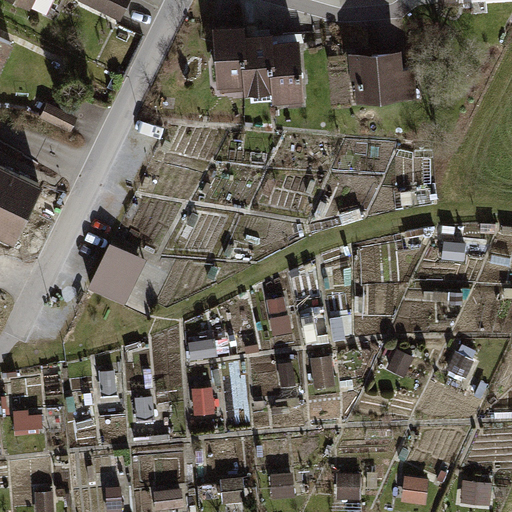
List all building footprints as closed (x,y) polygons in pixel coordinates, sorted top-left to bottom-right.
[(8,0),(39,14),(45,0),(8,0)] [(83,0),(121,18),(129,0),(83,0)] [(235,29),(209,31),(215,98),(242,96),(236,39),(235,29)] [(298,34),(264,37),(270,95),(271,105),(298,102),(292,40),(298,40),(298,34)] [(264,37),(236,39),(242,96),(270,95),(264,37)] [(0,39),(0,65),(9,44),(0,39)] [(397,57),(345,60),(348,103),(411,99),(409,76),(398,77),(397,57)] [(48,107),(41,121),(71,135),(77,121),(48,107)] [(0,170),(0,236),(14,243),(41,191),(0,170)] [(108,239),(88,282),(121,298),(142,255),(108,239)] [(304,314),(306,342),(330,341),(328,313),(304,314)] [(192,357),(218,352),(215,336),(189,340),(192,357)] [(316,385),(337,383),(335,353),(313,354),(316,385)] [(118,367),(100,369),(102,392),(120,391),(118,367)] [(195,413),(217,411),(215,384),(193,385),(195,413)] [(42,429),(43,410),(15,409),(14,428),(42,429)] [(294,469),(273,470),(274,494),(295,493),(294,469)] [(405,472),(403,498),(427,500),(430,474),(405,472)] [(224,499),(245,497),(243,476),(222,478),(224,499)] [(466,478),(463,499),(490,502),(493,481),(466,478)] [(158,510),(185,505),(181,484),(154,489),(158,510)] [(56,511),(55,488),(37,489),(37,511),(56,511)]
